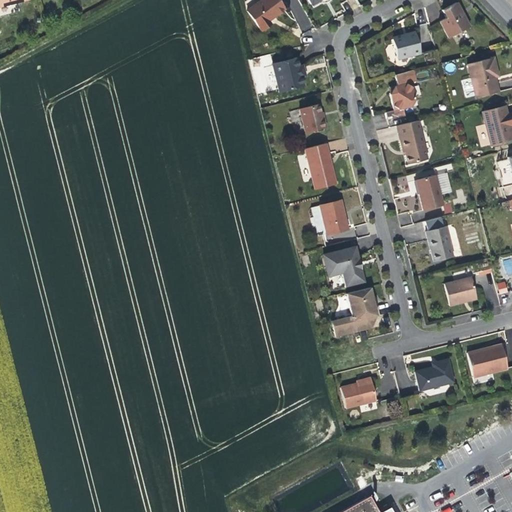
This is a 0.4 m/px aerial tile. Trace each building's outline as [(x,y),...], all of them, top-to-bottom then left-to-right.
[(286,10),(278,0),(263,0),(247,11),(262,32),(272,26),(269,21),(277,15),(286,10)] [(468,28),(455,4),(447,8),(441,11),(445,19),(439,22),(448,39),(468,28)] [(420,53),(414,32),(407,34),(408,36),(405,37),(403,38),(402,35),(392,38),(397,59),(420,53)] [(494,56),(467,63),(476,97),(499,91),(496,81),(495,75),(498,74),(494,56)] [(297,58),(294,59),(301,86),(304,86),(301,75),(305,74),(304,70),(303,65),(298,66),(297,58)] [(294,59),(270,64),(276,92),(301,86),(294,59)] [(390,87),(410,82),(408,71),(387,76),(390,87)] [(410,82),(390,87),(387,88),(390,100),(393,111),(401,109),(416,105),(410,82)] [(318,105),(298,110),(304,134),(324,129),(321,118),(318,105)] [(504,105),(480,111),(489,145),(511,139),(511,138),(509,126),(511,124),(511,122),(511,121),(510,115),(507,116),(504,105)] [(402,115),(401,109),(393,111),(383,113),(384,120),(402,115)] [(417,120),(394,126),(399,143),(400,149),(403,148),(407,164),(426,159),(417,120)] [(323,144),(300,150),(310,190),(333,184),(329,166),(323,144)] [(435,174),(414,179),(418,195),(422,211),(443,206),(435,174)] [(341,200),(337,201),(341,218),(345,217),(343,210),(341,200)] [(337,201),(319,206),(326,235),(348,229),(345,217),(341,218),(337,201)] [(445,213),(453,212),(451,202),(443,204),(445,213)] [(444,226),(423,231),(427,246),(431,261),(451,255),(444,226)] [(322,255),(330,288),(361,281),(357,265),(353,247),(322,255)] [(469,276),(441,282),(445,303),(462,300),(473,297),(469,276)] [(497,295),(508,292),(505,281),(494,284),(497,295)] [(349,314),(351,320),(376,313),(373,300),(369,287),(344,293),(349,314)] [(370,327),(376,313),(351,320),(354,331),(370,327)] [(354,331),(351,320),(349,314),(329,319),(334,336),(354,331)] [(464,351),(470,376),(504,368),(498,346),(484,350),(474,352),(473,349),(464,351)] [(412,369),(416,389),(451,381),(445,357),(434,360),(435,364),(428,365),(412,369)] [(339,385),(343,405),(375,397),(370,375),(357,378),(358,381),(353,382),(339,385)] [(365,498),(359,501),(339,511),(378,511),(369,496),(368,496),(365,498)]
